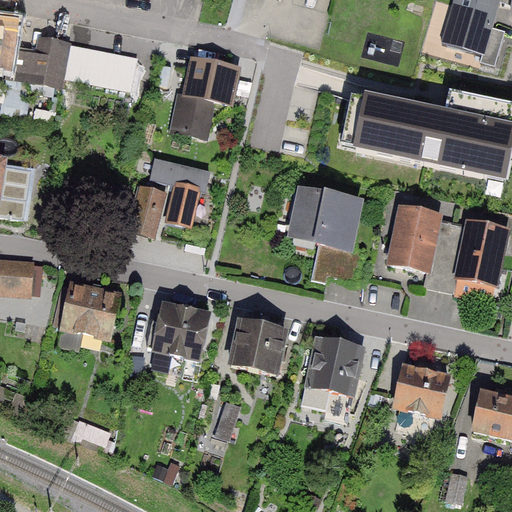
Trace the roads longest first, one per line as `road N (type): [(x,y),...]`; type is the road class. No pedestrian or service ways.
road 1 (residential): [(511,354),(0,247)]
road 2 (residential): [(3,0),(263,51)]
